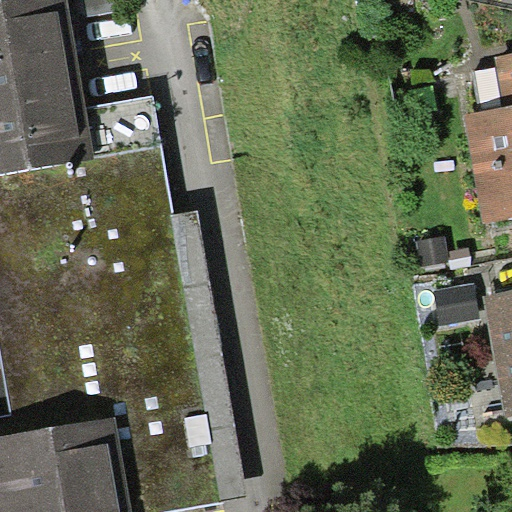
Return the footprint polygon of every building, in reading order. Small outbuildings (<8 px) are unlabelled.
[(0,511),(216,511),(235,509),(192,221),(168,224),(149,94),(71,105),(55,0),(48,0),(0,7),(0,354),(13,442),(14,452),(0,453),(0,511)] [(511,57),(496,61),(497,67),(472,71),(481,117),(466,120),(486,229),(511,223),(511,57)] [(444,239),(417,244),(422,269),(448,264),(444,239)] [(476,285),(434,291),(439,326),(481,321),(476,285)] [(511,295),(485,300),(506,422),(511,421),(511,295)]
